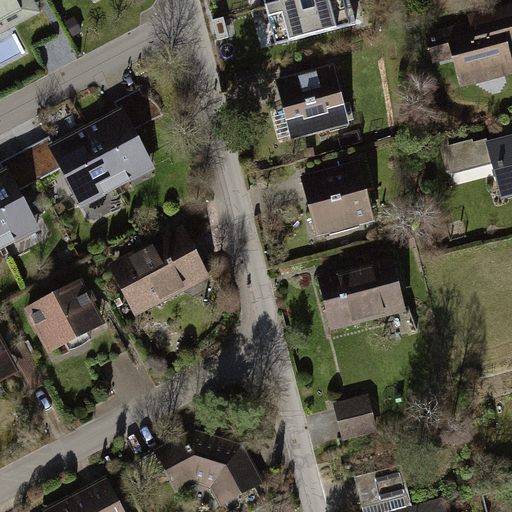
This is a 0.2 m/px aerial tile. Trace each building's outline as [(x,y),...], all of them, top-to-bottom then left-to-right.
[(33,0),(0,0),(0,35),(41,16),(33,0)] [(356,25),(348,0),(294,0),(270,7),(280,45),(356,25)] [(473,21),(427,33),(434,62),(452,58),(460,89),(511,75),(511,59),(511,56),(511,55),(511,0),(470,11),(473,21)] [(74,16),(64,21),(72,35),(82,30),(74,16)] [(0,64),(19,55),(11,39),(0,44),(0,64)] [(332,63),(278,78),(295,139),(349,125),(332,63)] [(121,105),(134,129),(164,113),(156,98),(145,92),(140,86),(117,99),(121,105)] [(121,105),(48,144),(61,167),(80,203),(153,164),(134,129),(121,105)] [(511,131),(446,147),(455,183),(497,173),(503,200),(511,198),(511,131)] [(19,190),(61,167),(48,144),(44,137),(2,160),(4,164),(19,190)] [(361,159),(300,177),(317,235),(378,217),(361,159)] [(4,164),(0,166),(0,247),(38,227),(19,190),(4,164)] [(108,262),(136,315),(210,276),(182,223),(108,262)] [(399,252),(317,272),(330,326),(412,306),(399,252)] [(23,300),(48,349),(64,341),(72,355),(94,344),(87,329),(105,320),(80,271),(23,300)] [(0,380),(22,370),(31,388),(48,380),(27,337),(10,345),(0,324),(0,380)] [(368,394),(336,402),(345,436),(377,428),(368,394)] [(212,485),(221,502),(264,479),(243,441),(192,425),(152,447),(175,488),(195,479),(212,485)] [(400,464),(351,478),(360,511),(446,511),(442,496),(411,504),(400,464)] [(126,511),(104,472),(40,506),(43,511),(126,511)]
